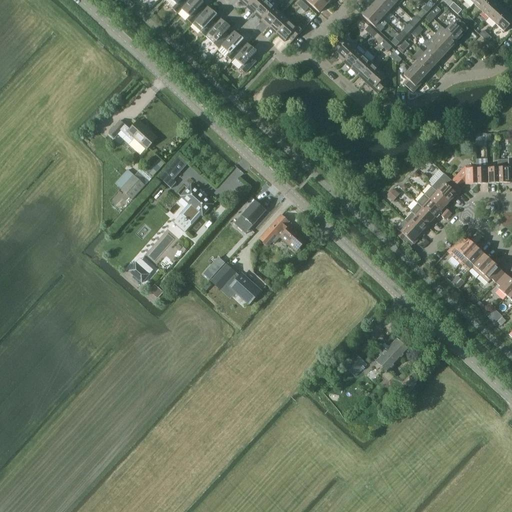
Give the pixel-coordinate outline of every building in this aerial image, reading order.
[(147,0),(143,4),(149,10),(155,3),(152,0),(147,0)] [(165,0),(165,1),(173,8),(172,9),(178,14),(182,10),(182,9),(190,0),(165,0)] [(190,17),(187,20),(193,25),(195,22),(195,21),(203,12),(199,8),(204,3),(201,0),(190,0),(182,9),(182,10),(190,17)] [(253,0),(247,7),(254,14),(267,0),(253,0)] [(274,0),(267,0),(254,14),(262,21),(274,8),(274,7),(278,3),(274,0)] [(327,5),(321,0),(306,0),(320,12),(327,5)] [(377,0),(377,1),(390,13),(397,5),(391,0),(377,0)] [(477,0),(474,4),(482,11),(491,0),(477,0)] [(489,17),(501,4),(496,0),(491,0),(482,11),(489,17)] [(390,13),(377,1),(370,8),(383,20),(390,13)] [(497,25),(509,11),(501,4),(489,17),(497,25)] [(431,9),(427,5),(420,13),(424,17),(431,9)] [(193,25),(200,32),(206,37),(208,34),(217,24),(212,20),(217,15),(208,7),(203,12),(195,21),(195,22),(193,25)] [(282,14),(274,8),(262,21),(269,28),(282,14)] [(363,16),(376,28),(380,24),(384,27),(387,23),(383,20),(370,8),(363,16)] [(511,14),(509,11),(497,25),(504,32),(511,23),(511,14)] [(424,17),(420,13),(413,20),(417,24),(424,17)] [(282,14),(269,28),(277,35),(289,21),(282,14)] [(426,20),(430,24),(434,19),(430,16),(426,20)] [(469,25),(473,20),(469,16),(465,21),(469,25)] [(206,37),(214,44),(219,49),(222,46),(221,46),(230,36),(226,33),(231,27),(222,19),(217,24),(208,34),(206,37)] [(409,24),(414,28),(417,24),(413,20),(409,24)] [(301,23),(296,28),(289,21),(277,35),(285,42),(289,37),(293,41),(305,28),(301,23)] [(446,30),(459,43),(466,35),(453,23),(446,30)] [(459,43),(446,30),(439,38),(452,50),(459,43)] [(484,39),(488,34),(483,30),(479,34),(484,39)] [(219,49),(227,56),(233,62),(235,59),(234,58),(243,49),(239,45),(244,40),(235,31),(230,36),(221,46),(222,46),(219,49)] [(396,39),(400,43),(404,39),(399,35),(396,39)] [(452,50),(439,38),(432,46),(445,58),(452,50)] [(331,50),(336,54),(343,61),(356,48),(348,41),(346,43),(342,39),(331,50)] [(410,45),(406,42),(402,46),(406,50),(410,45)] [(245,73),(254,64),(250,60),(257,52),(248,43),(243,49),(234,58),(235,59),(243,66),(240,69),(245,73)] [(389,51),(392,47),(388,43),(384,47),(389,51)] [(445,58),(432,46),(425,53),(438,65),(445,58)] [(356,48),(343,61),(351,68),(363,55),(356,48)] [(367,51),(363,55),(351,68),(358,75),(371,62),(374,58),(367,51)] [(418,61),(431,73),(438,65),(425,53),(418,61)] [(431,73),(418,61),(411,68),(424,80),(431,73)] [(371,62),(358,75),(366,82),(378,69),(371,62)] [(413,92),(417,88),(424,80),(411,68),(404,76),(408,80),(404,84),(413,92)] [(378,69),(366,82),(378,94),(389,82),(385,78),(386,76),(378,69)] [(147,150),(157,139),(139,121),(130,131),(120,121),(109,133),(115,138),(122,131),(132,141),(135,139),(147,150)] [(511,180),(511,159),(498,161),(498,184),(510,183),(510,180),(511,180)] [(161,161),(149,173),(153,177),(164,164),(161,161)] [(487,184),(487,161),(477,161),(477,167),(476,167),(477,184),(487,184)] [(498,184),(498,161),(487,161),(487,184),(498,184)] [(142,167),(134,176),(145,186),(153,177),(149,173),(142,167)] [(477,184),(476,167),(465,167),(452,182),(460,190),(465,185),(477,184)] [(176,183),(164,172),(159,178),(171,189),(176,183)] [(431,187),(449,203),(460,190),(452,182),(443,174),(431,187)] [(132,199),(145,186),(134,176),(121,189),(132,199)] [(202,217),(213,204),(191,185),(180,197),(189,205),(180,215),(191,225),(200,215),(202,217)] [(156,187),(150,194),(153,197),(159,190),(156,187)] [(449,203),(431,187),(424,195),(448,217),(451,214),(445,207),(449,203)] [(448,217),(424,195),(416,203),(417,204),(418,203),(421,207),(420,207),(422,209),(423,208),(434,219),(435,218),(439,214),(445,220),(448,217)] [(266,211),(255,200),(237,221),(248,231),(266,211)] [(412,213),(428,229),(436,220),(435,218),(434,219),(423,208),(422,209),(420,207),(421,207),(418,203),(417,204),(410,211),(412,213)] [(428,229),(412,213),(404,221),(421,237),(428,229)] [(268,234),(262,241),(268,246),(271,243),(272,242),(275,244),(281,238),(297,252),(308,239),(292,225),(291,226),(288,224),(290,222),(284,217),(268,234)] [(405,237),(414,244),(421,237),(404,221),(397,229),(400,233),(397,236),(402,240),(405,237)] [(461,237),(453,247),(447,253),(460,265),(464,260),(476,247),(468,239),(466,241),(461,237)] [(472,268),(484,255),(476,247),(464,260),(472,268)] [(480,275),(492,262),(484,255),(472,268),(480,275)] [(218,258),(204,274),(210,280),(224,263),(218,258)] [(496,283),(505,274),(492,262),(480,275),(488,283),(491,279),(496,283)] [(149,275),(136,263),(129,271),(142,283),(149,275)] [(261,291),(242,274),(238,279),(234,275),(235,273),(226,265),(211,282),(220,290),(226,284),(249,305),(261,291)] [(507,297),(511,291),(511,276),(509,278),(505,274),(496,283),(500,287),(499,289),(507,297)] [(457,277),(453,281),(456,285),(461,280),(457,277)] [(154,285),(148,291),(157,299),(163,293),(154,285)] [(499,314),(494,319),(498,323),(502,318),(499,314)] [(388,373),(409,351),(398,340),(388,351),(383,346),(377,352),(381,355),(380,356),(381,357),(377,362),(388,373)] [(354,353),(342,366),(353,376),(365,363),(354,353)] [(409,376),(402,384),(410,391),(417,384),(409,376)]
